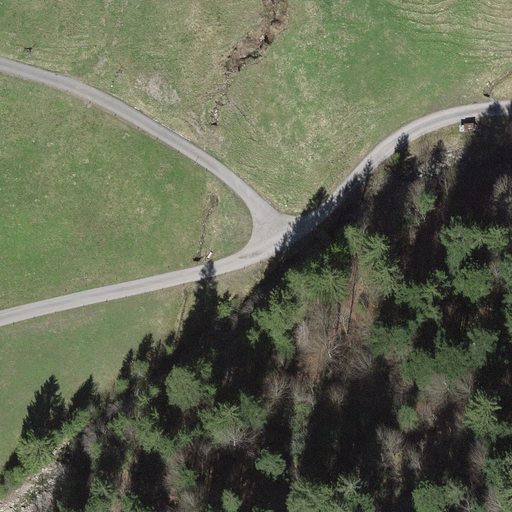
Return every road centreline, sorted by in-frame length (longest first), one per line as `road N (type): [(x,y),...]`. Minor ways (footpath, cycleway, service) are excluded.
road 1 (residential): [(299,232),(276,247),(156,283),(0,319)]
road 2 (track): [(511,109),(458,117),(361,177),(299,232)]
